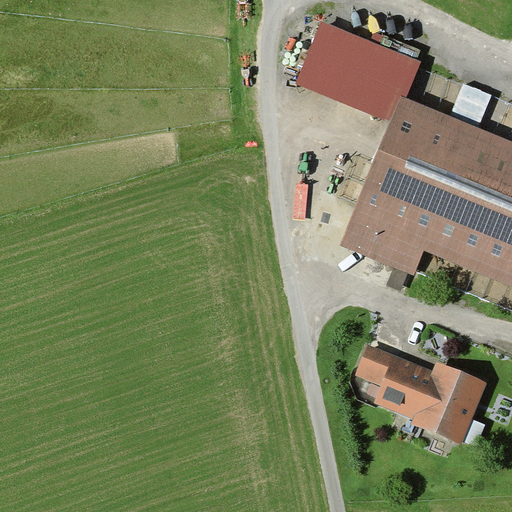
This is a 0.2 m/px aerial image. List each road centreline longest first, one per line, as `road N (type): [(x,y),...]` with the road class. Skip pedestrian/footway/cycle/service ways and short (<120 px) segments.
road 1 (track): [(275,0),(274,152),(337,511)]
road 2 (unknown): [(295,282),(351,280),(511,329)]
road 3 (track): [(511,61),(435,23),(356,0)]
